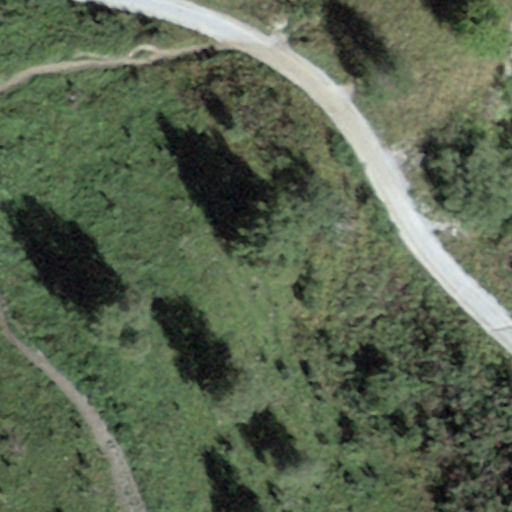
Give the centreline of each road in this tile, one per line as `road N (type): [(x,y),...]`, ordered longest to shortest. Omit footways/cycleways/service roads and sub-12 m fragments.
road 1 (track): [(249,49),(325,90),(374,140),(410,232),(511,344)]
road 2 (track): [(91,0),(249,49)]
